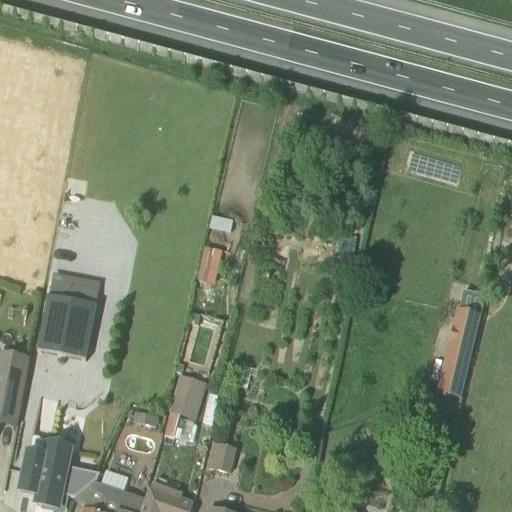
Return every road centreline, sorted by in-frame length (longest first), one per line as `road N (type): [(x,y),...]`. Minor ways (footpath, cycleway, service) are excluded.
road 1 (motorway): [(132,0),(511,104)]
road 2 (motorway): [(511,45),(348,0)]
